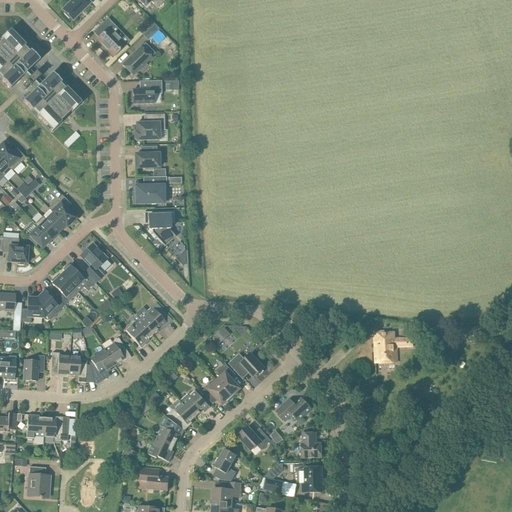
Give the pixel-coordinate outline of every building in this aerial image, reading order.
[(72,0),(63,9),(65,12),(64,14),(69,19),(70,17),(73,20),(91,3),(87,0),(72,0)] [(108,19),(95,33),(99,38),(95,42),(99,47),(98,49),(102,54),(104,52),(111,59),(126,44),(110,28),(114,25),(108,19)] [(155,24),(145,35),(163,51),(173,40),(155,24)] [(12,31),(11,30),(1,39),(2,40),(1,41),(0,42),(0,74),(3,78),(1,79),(10,89),(40,60),(31,50),(29,52),(25,47),(26,46),(16,35),(14,37),(11,32),(12,31)] [(123,65),(133,76),(139,70),(141,72),(147,65),(146,64),(152,58),(142,47),(133,55),(134,55),(131,58),(131,57),(123,65)] [(41,77),(36,72),(26,81),(27,82),(23,86),(22,87),(22,88),(23,89),(23,90),(24,90),(25,90),(26,89),(30,85),(31,86),(41,77)] [(62,83),(53,73),(23,102),(32,111),(34,110),(38,114),(37,116),(47,126),(49,125),(53,129),(51,131),(52,132),(62,123),(60,121),(61,120),(62,121),(70,112),(71,111),(72,112),(82,103),(81,102),(79,103),(75,99),(77,98),(66,87),(65,89),(60,84),(62,83)] [(140,90),(133,90),(134,104),(154,104),(154,94),(162,94),(162,81),(140,82),(140,90)] [(165,130),(165,128),(164,115),(148,115),(148,123),(136,124),(137,132),(135,132),(135,139),(137,139),(137,141),(160,140),(160,130),(165,130)] [(76,132),(64,144),(68,148),(80,137),(76,132)] [(0,146),(0,158),(11,170),(12,172),(26,158),(16,149),(12,153),(3,144),(0,146)] [(153,169),(153,168),(159,168),(159,154),(157,154),(156,147),(141,148),(141,155),(135,155),(136,161),(135,161),(135,166),(136,166),(136,168),(145,168),(145,170),(153,169)] [(0,158),(0,172),(4,177),(11,170),(0,158)] [(167,177),(149,177),(144,178),(144,187),(137,188),(137,191),(135,191),(135,200),(137,200),(137,203),(147,203),(147,205),(161,204),(161,202),(163,202),(163,188),(167,188),(167,177)] [(27,187),(32,192),(39,185),(34,180),(27,187)] [(16,190),(20,194),(24,191),(27,187),(23,183),(16,190)] [(25,199),(32,192),(27,187),(24,191),(20,194),(25,199)] [(12,200),(6,194),(0,200),(6,206),(12,200)] [(48,209),(50,210),(65,226),(67,228),(76,219),(67,210),(71,205),(62,195),(48,209)] [(19,208),(16,204),(15,203),(11,206),(16,211),(19,208)] [(50,210),(43,217),(58,233),(65,226),(50,210)] [(174,212),(144,212),(144,224),(149,224),(150,229),(152,229),(152,233),(164,247),(175,238),(172,234),(168,229),(171,229),(171,224),(172,224),(175,224),(174,212)] [(58,233),(43,217),(35,224),(38,228),(39,227),(51,240),(58,233)] [(28,234),(37,227),(34,223),(25,230),(28,234)] [(36,247),(38,245),(42,249),(51,240),(39,227),(38,228),(28,238),(36,247)] [(24,264),(25,261),(27,262),(27,254),(29,254),(30,248),(28,248),(28,246),(18,245),(18,240),(3,239),(2,252),(9,252),(8,262),(17,263),(24,264)] [(85,273),(95,283),(103,276),(97,269),(108,259),(93,244),(80,256),(91,267),(85,273)] [(187,265),(186,251),(176,260),(183,268),(187,265)] [(65,272),(61,275),(78,293),(84,287),(87,291),(95,283),(85,273),(79,267),(82,270),(78,274),(70,266),(69,267),(67,265),(63,270),(65,272)] [(52,284),(60,292),(56,296),(65,305),(78,293),(61,275),(57,279),(56,277),(51,281),(53,283),(52,284)] [(122,296),(118,290),(111,294),(116,300),(122,296)] [(43,292),(37,299),(44,319),(46,317),(50,321),(57,313),(65,305),(56,296),(51,301),(43,292)] [(14,311),(15,294),(0,293),(0,308),(5,309),(5,310),(14,311)] [(32,318),(44,319),(37,299),(28,298),(27,310),(21,309),(20,322),(31,323),(32,318)] [(112,306),(107,301),(97,310),(102,315),(112,306)] [(148,314),(140,321),(153,335),(161,328),(162,330),(168,325),(160,316),(152,308),(146,312),(148,314)] [(100,319),(103,326),(110,323),(107,316),(100,319)] [(87,317),(82,322),(87,328),(92,323),(87,317)] [(147,344),(145,342),(153,335),(140,321),(132,328),(131,327),(126,331),(141,349),(147,344)] [(219,346),(231,335),(225,328),(213,339),(219,346)] [(0,334),(0,338),(8,339),(8,331),(0,331),(0,334)] [(394,339),(394,333),(374,333),(376,363),(397,363),(397,347),(413,347),(412,338),(394,339)] [(114,344),(105,350),(115,366),(124,360),(125,362),(131,358),(118,338),(112,342),(114,344)] [(115,366),(105,350),(91,358),(91,361),(92,362),(90,363),(95,384),(102,379),(103,380),(110,376),(106,371),(115,366)] [(457,362),(457,350),(442,350),(442,362),(457,362)] [(58,377),(58,375),(68,375),(70,357),(59,356),(59,354),(52,353),(50,377),(58,377)] [(240,377),(247,370),(254,379),(264,370),(251,355),(245,360),(240,354),(229,364),(240,377)] [(0,376),(7,377),(7,379),(14,380),(16,356),(9,356),(8,358),(0,357),(0,376)] [(37,382),(38,369),(44,369),(44,356),(38,356),(38,362),(24,361),(23,381),(37,382)] [(81,358),(70,357),(68,375),(79,376),(78,382),(86,383),(87,360),(81,360),(81,358)] [(221,377),(217,382),(232,399),(237,395),(236,394),(241,390),(231,379),(236,375),(226,364),(217,372),(221,377)] [(208,390),(206,388),(202,392),(212,403),(216,399),(222,406),(227,402),(228,403),(232,399),(217,382),(216,382),(215,382),(214,382),(213,382),(212,382),(211,382),(210,383),(209,383),(209,384),(209,385),(208,385),(208,386),(208,387),(208,388),(209,389),(208,390)] [(184,403),(183,404),(196,418),(203,411),(205,413),(210,408),(195,390),(189,395),(191,397),(190,398),(188,395),(182,401),(184,403)] [(160,398),(155,392),(147,399),(153,405),(160,398)] [(298,422),(311,410),(302,399),(295,406),(290,400),(276,412),(286,423),(293,416),(298,422)] [(420,400),(409,401),(410,413),(416,413),(416,415),(421,415),(420,400)] [(140,406),(146,413),(151,408),(145,402),(140,406)] [(169,414),(165,417),(184,431),(190,427),(188,425),(196,418),(183,404),(175,411),(174,409),(169,414)] [(0,432),(8,433),(8,431),(16,431),(17,414),(9,414),(9,418),(0,417),(0,432)] [(35,418),(35,416),(28,415),(26,439),(33,439),(33,437),(44,438),(45,419),(35,418)] [(45,419),(44,438),(54,438),(54,441),(67,442),(69,418),(56,417),(56,420),(45,419)] [(162,428),(158,438),(175,446),(179,436),(181,438),(184,431),(165,417),(160,427),(162,428)] [(254,434),(248,428),(238,437),(251,452),(258,446),(262,451),(271,442),(260,429),(254,434)] [(322,459),(321,445),(316,445),(316,434),(302,435),(303,445),(301,445),(302,459),(322,459)] [(157,459),(157,457),(169,463),(172,456),(170,455),(175,446),(158,438),(153,447),(151,446),(147,454),(157,459)] [(14,456),(15,447),(6,446),(5,455),(14,456)] [(236,456),(224,450),(214,467),(219,470),(215,477),(221,481),(232,481),(237,473),(229,469),(236,456)] [(135,464),(138,457),(126,451),(122,458),(135,464)] [(394,471),(400,464),(400,463),(396,459),(389,467),(394,471)] [(45,476),(46,469),(29,467),(27,497),(48,499),(50,477),(45,476)] [(167,492),(168,479),(159,478),(159,471),(142,469),(141,481),(148,481),(148,490),(167,492)] [(322,493),(322,469),(305,469),(305,486),(303,486),(303,494),(322,493)] [(271,470),(265,477),(275,479),(277,477),(271,470)] [(267,480),(264,491),(282,495),(284,483),(267,480)] [(213,490),(212,502),(232,504),(233,498),(239,498),(241,484),(228,483),(227,491),(213,490)] [(130,505),(131,498),(123,497),(122,505),(130,505)] [(238,511),(231,510),(232,504),(212,502),(211,511),(238,511)]
